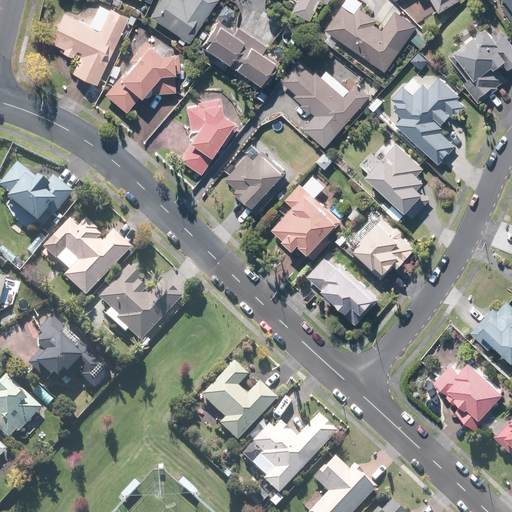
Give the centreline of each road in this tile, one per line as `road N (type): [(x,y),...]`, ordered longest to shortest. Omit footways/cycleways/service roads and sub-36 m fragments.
road 1 (residential): [(350,384),(129,175),(86,142),(0,102)]
road 2 (residential): [(350,384),(445,276),(511,148)]
road 3 (residential): [(485,511),(350,384)]
